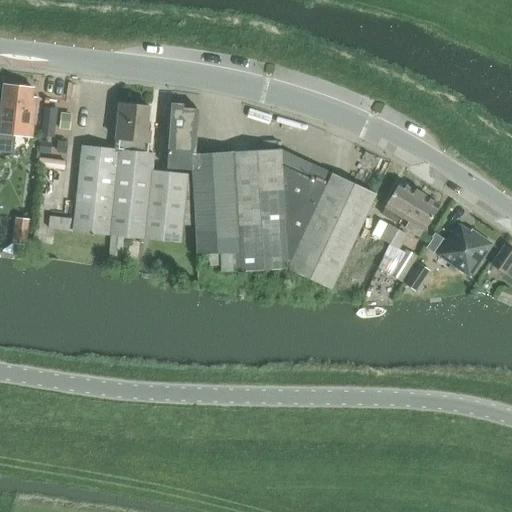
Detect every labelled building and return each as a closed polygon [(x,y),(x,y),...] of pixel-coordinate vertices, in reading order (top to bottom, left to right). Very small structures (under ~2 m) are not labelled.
[(0,153),(12,155),(13,146),(8,146),(9,136),(29,139),(33,107),(29,107),(31,90),(18,89),(18,88),(16,86),(10,85),(8,87),(8,88),(1,87),(0,99),(0,153)] [(75,220),(73,231),(180,243),(182,230),(197,230),(193,177),(188,176),(152,173),(154,155),(149,154),(151,132),(147,132),(149,108),(119,104),(114,151),(83,148),(75,220)] [(46,109),(42,137),(53,139),(57,110),(46,109)] [(290,269),(331,288),(375,195),(280,150),(198,155),(200,111),(173,109),(169,168),(193,170),(193,177),(197,230),(198,255),(209,254),(210,266),(222,265),(222,273),(290,269)] [(60,120),(59,130),(70,131),(71,122),(60,120)] [(39,159),(38,168),(50,170),(51,161),(39,159)] [(420,195),(401,184),(382,215),(398,224),(402,216),(406,219),(420,195)] [(406,229),(421,238),(440,206),(420,195),(406,219),(411,221),(406,229)] [(0,197),(0,219),(9,220),(11,198),(0,197)] [(49,217),(48,228),(73,231),(75,220),(49,217)] [(29,220),(16,219),(13,244),(26,245),(29,220)] [(389,224),(380,238),(390,244),(398,230),(389,224)] [(458,224),(437,255),(470,278),(493,245),(471,230),(470,232),(458,224)] [(398,230),(390,244),(399,250),(408,235),(398,230)] [(433,239),(426,249),(433,254),(443,239),(435,234),(432,238),(433,239)] [(110,236),(109,248),(122,250),(124,237),(110,236)] [(511,266),(511,248),(507,246),(494,266),(507,275),(511,266)] [(402,282),(417,256),(405,249),(389,275),(402,282)] [(419,265),(414,272),(424,279),(429,271),(419,265)]
